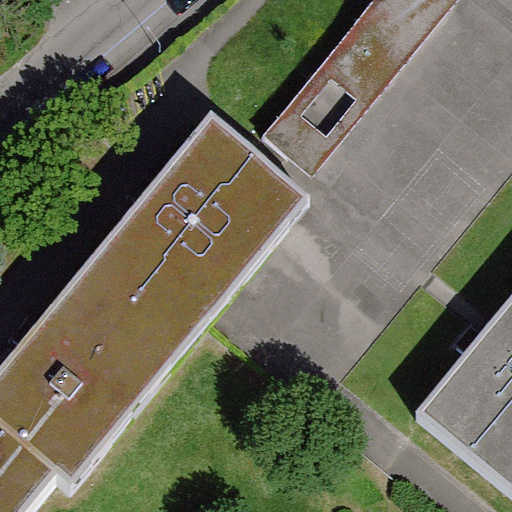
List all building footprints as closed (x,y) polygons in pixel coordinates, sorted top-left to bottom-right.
[(379,0),(262,142),(312,183),(462,0),(379,0)] [(146,211),(95,274),(193,353),(215,330),(313,208),(299,197),(213,128),(162,191),(146,211)] [(130,199),(146,211),(162,191),(147,179),(130,199)] [(28,354),(0,387),(0,437),(59,486),(74,498),(193,353),(95,274),(44,335),(28,354)] [(511,312),(421,424),(511,499),(511,312)] [(28,354),(44,335),(29,322),(12,342),(28,354)] [(0,511),(38,511),(59,486),(0,437),(0,511)]
